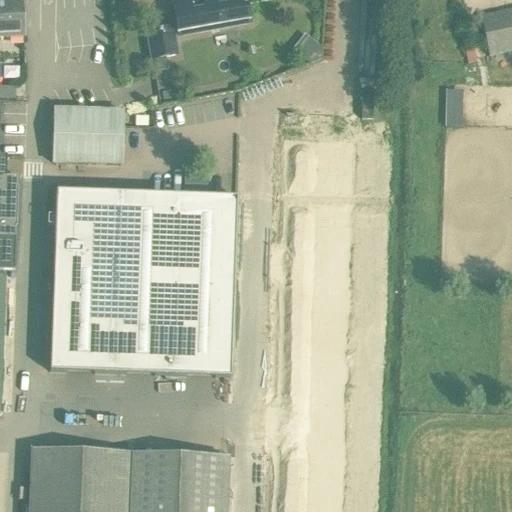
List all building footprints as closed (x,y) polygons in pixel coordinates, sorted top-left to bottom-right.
[(0,39),(23,39),(24,39),(22,0),(0,1),(0,39)] [(178,38),(250,24),(245,0),(206,0),(172,7),(178,38)] [(488,58),(511,53),(511,11),(479,18),(488,58)] [(165,59),(177,56),(172,29),(146,34),(151,61),(154,74),(167,71),(165,59)] [(121,168),(122,113),(54,111),(52,166),(121,168)] [(57,194),(50,373),(230,380),(230,376),(238,376),(233,511),(329,511),(342,146),(246,142),(244,205),(236,205),(236,201),(57,194)] [(4,178),(4,159),(0,158),(0,271),(14,271),(15,238),(14,238),(14,228),(16,228),(17,189),(16,189),(16,178),(4,178)] [(226,511),(229,460),(30,452),(27,511),(226,511)]
